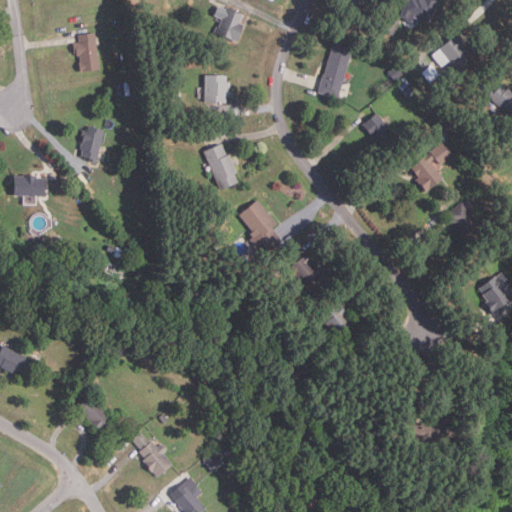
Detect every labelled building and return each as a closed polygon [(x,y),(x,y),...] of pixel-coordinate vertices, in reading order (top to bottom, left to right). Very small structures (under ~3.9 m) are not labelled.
[(358,0),(355,9),(341,3),(342,0),(375,0),(375,1),(372,0),(358,0)] [(430,23),(418,17),(415,23),(401,17),(408,0),(435,0),(440,2),(430,23)] [(239,41),(215,31),(217,26),(219,27),(223,18),(215,15),(219,5),(227,8),(228,7),(244,14),(240,22),(244,23),(243,26),(245,27),(239,41)] [(126,33),(117,34),(116,25),(125,23),(126,33)] [(80,71),(79,62),(81,62),(80,54),(77,54),(76,52),(74,53),(73,43),(80,42),(79,35),(96,32),(101,69),(80,71)] [(460,68),(458,65),(456,66),(440,47),(456,33),(458,36),(459,35),(467,45),(466,45),(475,56),(460,68)] [(340,97),(319,92),(324,73),(326,74),(334,42),(353,47),(340,97)] [(227,102),(206,102),(206,74),(228,75),(228,81),(230,81),(230,95),(227,95),(227,102)] [(408,97),(402,90),(410,82),(416,88),(408,97)] [(511,120),(488,95),(494,89),(496,91),(502,85),(506,90),(509,88),(511,91),(511,120)] [(384,148),(371,132),(369,133),(362,125),(378,111),(398,137),(384,148)] [(446,132),(443,128),(451,122),(454,126),(446,132)] [(96,162),(88,160),(89,157),(81,155),(83,149),(80,148),(85,129),(88,130),(89,124),(105,129),(96,162)] [(442,163),(432,151),(444,141),(455,153),(442,163)] [(221,190),(205,151),(223,144),(228,155),(230,154),(238,173),(235,174),(239,182),(221,190)] [(426,192),(416,178),(419,176),(412,167),(430,153),(434,159),(432,161),(444,178),(426,192)] [(46,195),(15,195),(15,175),(25,175),(39,174),(39,177),(46,177),(46,195)] [(270,252),(258,236),(255,238),(251,233),(253,231),(240,215),(258,200),(278,224),(272,228),(283,242),(270,252)] [(463,237),(449,220),(451,218),(447,213),(463,200),(481,222),(463,237)] [(305,286),(295,273),(292,276),(286,269),(307,252),(313,260),(311,261),(316,267),(317,266),(322,273),(305,286)] [(511,298),(494,313),(486,303),(487,301),(483,295),(484,294),(480,288),(496,276),(497,278),(504,273),(511,283),(505,288),(511,296),(511,298)] [(340,340),(322,319),(340,304),(346,311),(345,312),(348,314),(346,316),(350,321),(349,322),(354,328),(340,340)] [(21,376),(15,373),(14,375),(0,367),(0,352),(4,345),(30,358),(21,376)] [(107,364),(103,370),(96,365),(100,359),(107,364)] [(312,369),(304,375),(298,367),(305,361),(312,369)] [(101,433),(88,421),(89,420),(76,408),(87,395),(114,419),(101,433)] [(164,423),(160,417),(164,414),(168,420),(164,423)] [(421,439),(420,423),(429,422),(428,419),(452,418),(453,436),(444,436),(444,438),(421,439)] [(158,477),(143,460),(145,458),(140,452),(141,450),(132,440),(141,432),(151,442),(153,440),(159,447),(163,443),(168,450),(163,454),(173,465),(158,477)] [(224,463),(213,471),(204,458),(215,450),(224,463)] [(201,511),(185,511),(165,488),(186,471),(203,493),(198,497),(207,508),(201,511)]
